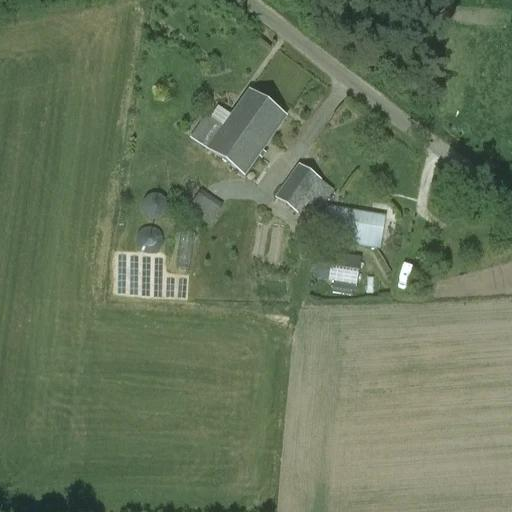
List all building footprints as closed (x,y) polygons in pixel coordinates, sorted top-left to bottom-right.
[(206,119),(191,140),(244,178),(286,120),(250,94),(223,131),(206,119)] [(298,167),(275,200),(297,216),(320,183),(298,167)] [(202,193),(187,213),(208,228),(223,208),(202,193)] [(145,196),(145,219),(171,219),(171,196),(145,196)] [(326,211),(320,245),(378,255),(384,221),(326,211)] [(318,252),(313,282),(357,289),(361,259),(318,252)]
